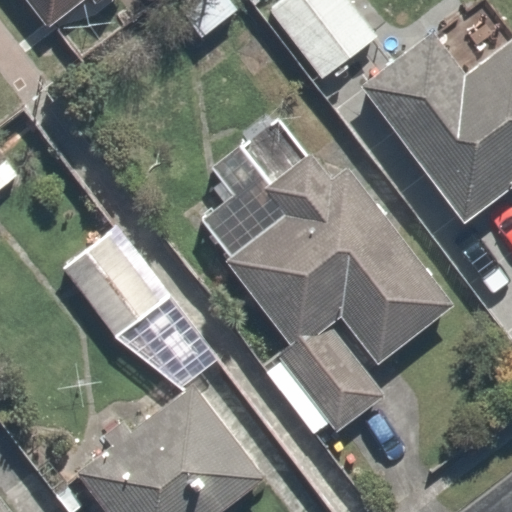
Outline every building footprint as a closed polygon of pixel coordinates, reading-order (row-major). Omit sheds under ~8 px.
[(64,0),(13,0),(35,25),(64,0)] [(230,0),(174,0),(198,30),(233,3),(230,0)] [(367,27),(346,0),(256,0),(310,71),(367,27)] [(511,170),(511,29),(466,69),(428,24),(353,88),(462,214),(511,170)] [(178,232),(268,343),(251,356),(307,426),(324,412),(455,306),(309,126),(288,143),(263,113),(195,167),(220,198),(178,232)] [(210,358),(116,233),(57,278),(151,402),(210,358)] [(234,511),(266,488),(193,390),(78,476),(105,511),(234,511)] [(0,511),(22,511),(0,483),(0,511)]
